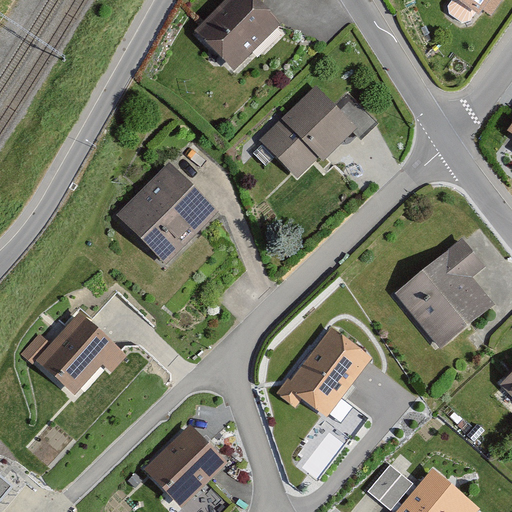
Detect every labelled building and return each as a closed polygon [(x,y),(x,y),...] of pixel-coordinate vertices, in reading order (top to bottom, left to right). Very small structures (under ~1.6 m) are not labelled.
[(267,0),(230,0),(202,27),(239,65),(286,18),(267,0)] [(468,0),(482,10),(489,0),(468,0)] [(317,79),(263,132),(298,171),(317,149),(326,157),(360,120),(317,79)] [(174,158),(120,205),(170,258),(224,206),(174,158)] [(464,221),(393,282),(442,341),(493,300),(474,273),(493,248),(464,221)] [(125,351),(78,312),(41,356),(76,385),(100,357),(112,367),(125,351)] [(287,377),(276,392),(295,407),(302,398),(327,417),(372,358),(331,327),(291,380),(287,377)] [(511,367),(502,378),(511,386),(511,367)] [(190,424),(144,470),(181,508),(227,462),(190,424)] [(412,484),(390,465),(368,491),(390,510),(412,484)] [(478,511),(481,509),(433,469),(396,511),(478,511)] [(0,495),(11,482),(0,472),(0,495)]
